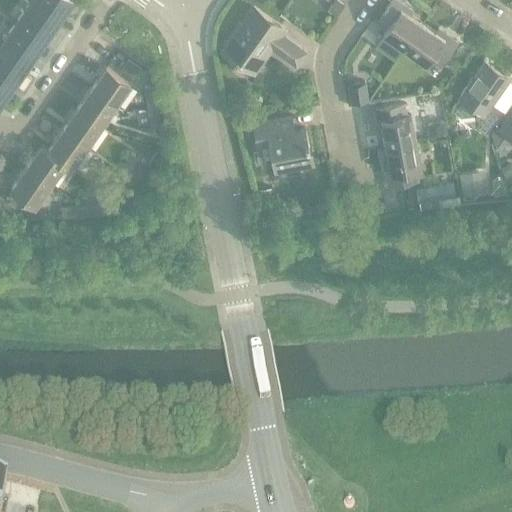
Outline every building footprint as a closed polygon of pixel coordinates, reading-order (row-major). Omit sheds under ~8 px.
[(30,0),(30,1),(54,18),(66,0),(30,0)] [(339,0),(332,0),(328,7),(337,13),(344,3),(339,0)] [(384,31),(405,46),(422,21),(401,6),(404,3),(399,0),(389,0),(376,20),(386,27),(384,31)] [(30,1),(15,21),(39,39),(54,18),(30,1)] [(278,30),(281,25),(253,5),(222,50),(250,70),(269,44),(295,62),(305,49),(278,30)] [(15,21),(1,43),(24,60),(39,39),(15,21)] [(422,21),(405,46),(427,61),(429,57),(439,64),(456,40),(445,32),(443,35),(422,21)] [(1,43),(0,43),(0,73),(10,81),(24,60),(1,43)] [(129,57),(122,67),(135,76),(142,67),(129,57)] [(475,124),(485,132),(502,108),(492,101),(509,77),(484,60),(458,96),(459,97),(451,108),(461,115),(476,113),(478,111),(483,114),(475,124)] [(105,64),(91,84),(115,101),(129,82),(105,64)] [(0,94),(10,81),(0,73),(0,94)] [(365,80),(349,83),(352,101),(367,99),(365,80)] [(91,84),(76,105),(100,122),(115,101),(91,84)] [(142,86),(146,106),(155,105),(152,84),(142,86)] [(380,119),(385,145),(414,139),(409,113),(404,114),(402,102),(372,107),(375,120),(380,119)] [(76,105),(61,126),(84,145),(100,122),(76,105)] [(155,105),(146,106),(149,127),(159,125),(155,105)] [(511,110),(501,126),(497,124),(492,132),(495,142),(504,130),(511,135),(511,110)] [(304,139),(307,138),(305,127),(293,130),(290,115),(253,123),(257,142),(269,140),(274,164),(311,157),(308,144),(305,144),(304,139)] [(431,120),(433,133),(447,131),(445,118),(431,120)] [(61,126),(46,149),(64,162),(70,166),(84,145),(61,126)] [(414,139),(385,145),(389,169),(384,170),(387,184),(416,178),(414,165),(419,165),(414,139)] [(39,144),(24,165),(49,182),(64,162),(46,149),(39,144)] [(131,151),(118,169),(126,175),(128,176),(141,158),(139,157),(131,151)] [(511,159),(500,166),(508,181),(511,178),(511,159)] [(49,182),(24,165),(9,187),(34,204),(49,182)] [(482,168),(459,171),(462,194),(485,190),(482,168)] [(126,175),(118,169),(107,186),(115,191),(126,175)] [(418,187),(420,201),(455,195),(453,184),(453,182),(418,187)] [(271,185),(257,189),(260,201),(274,198),(271,185)] [(103,203),(83,204),(83,215),(104,214),(103,203)] [(83,215),(83,204),(62,206),(63,216),(83,215)]
